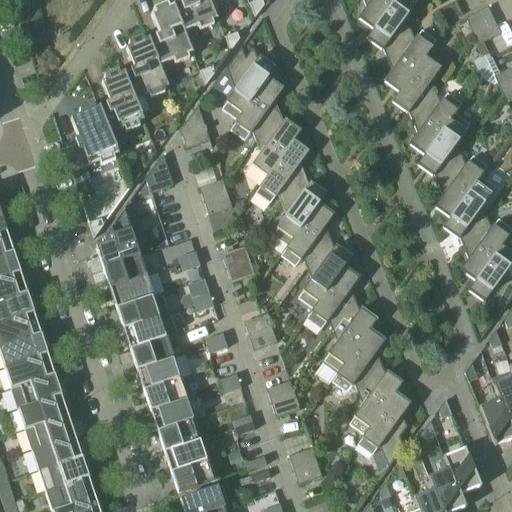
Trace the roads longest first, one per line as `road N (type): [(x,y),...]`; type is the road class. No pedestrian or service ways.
road 1 (residential): [(294,511),(167,142)]
road 2 (residential): [(138,511),(17,145)]
road 3 (residential): [(17,145),(124,0)]
